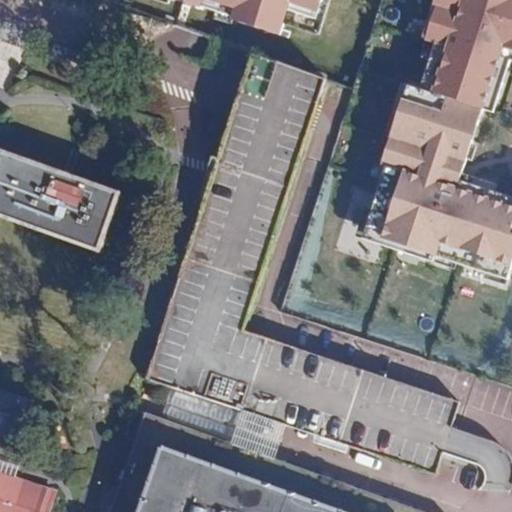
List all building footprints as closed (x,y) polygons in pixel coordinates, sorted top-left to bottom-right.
[(182,0),(234,16),(231,28),(288,47),(293,32),(321,41),(334,0),(182,0)] [(511,0),(432,0),(417,46),(434,52),(424,82),(404,82),(376,166),(398,173),(376,237),(511,281),(511,184),(474,172),(511,57),(511,0)] [(459,400),(335,355),(315,415),(253,401),(275,334),(250,325),(335,84),(260,57),(150,370),(179,381),(289,420),(433,473),(459,400)] [(0,217),(100,253),(121,194),(0,150),(0,217)] [(315,415),(335,355),(275,334),(253,401),(315,415)] [(275,460),(289,420),(179,381),(169,410),(177,413),(173,422),(275,460)] [(29,399),(0,389),(0,436),(14,441),(29,399)] [(177,413),(169,410),(149,403),(146,412),(173,422),(177,413)] [(417,511),(275,460),(173,422),(146,412),(109,511),(417,511)] [(484,464),(507,471),(511,454),(511,447),(452,429),(446,447),(462,452),(467,439),(489,446),(484,464)] [(0,463),(0,475),(13,480),(17,469),(0,463)] [(0,511),(50,511),(57,494),(13,480),(0,475),(0,511)]
